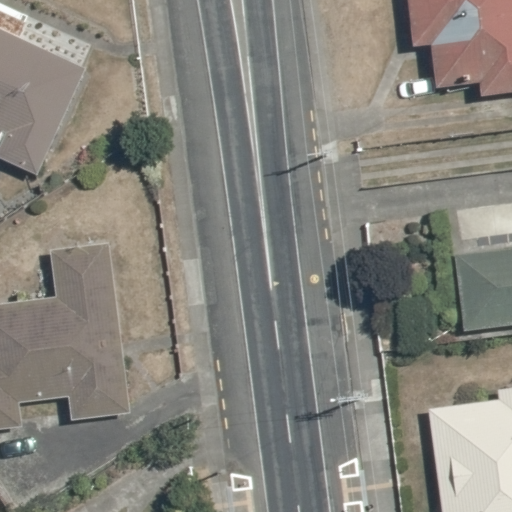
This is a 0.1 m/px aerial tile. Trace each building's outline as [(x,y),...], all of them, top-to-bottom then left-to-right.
[(511,0),(397,0),(399,39),(426,38),(427,77),(476,75),(477,87),(511,85),(511,0)] [(0,143),(7,146),(2,157),(42,175),(100,41),(34,13),(24,35),(0,24),(0,143)] [(511,200),(457,206),(460,239),(451,240),(460,323),(511,317),(511,200)] [(133,414),(118,247),(58,252),(62,301),(0,306),(0,430),(27,428),(24,401),(75,397),(77,419),(133,414)] [(511,511),(511,381),(492,383),(493,396),(426,402),(436,511),(511,511)]
